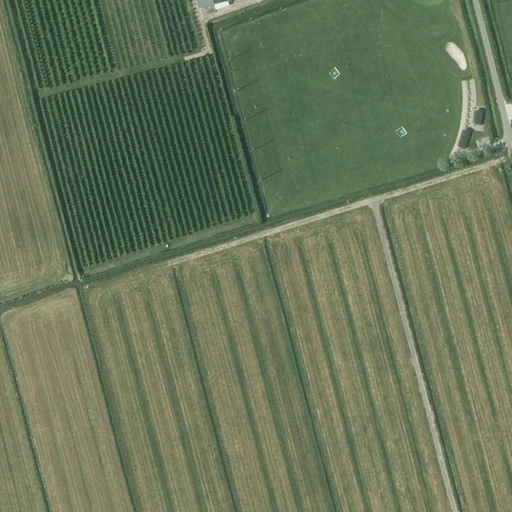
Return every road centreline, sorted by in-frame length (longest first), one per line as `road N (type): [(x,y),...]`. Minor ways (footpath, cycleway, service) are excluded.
road 1 (track): [(171,263),(498,161),(511,147)]
road 2 (track): [(454,511),(372,201)]
road 3 (unclassified): [(511,147),(473,0)]
